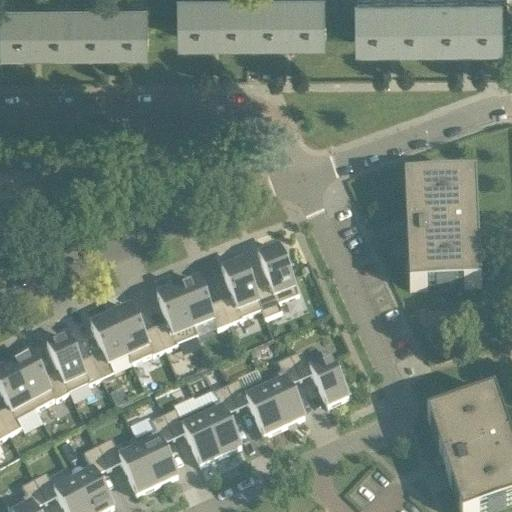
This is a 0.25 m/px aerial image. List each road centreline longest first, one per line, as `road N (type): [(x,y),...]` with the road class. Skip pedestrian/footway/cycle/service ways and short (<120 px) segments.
road 1 (residential): [(299,469),(396,419),(405,400),(341,273),(305,178)]
road 2 (residential): [(305,178),(265,105),(239,98),(0,106)]
road 3 (residential): [(305,178),(0,302)]
road 4 (residential): [(511,105),(305,178)]
